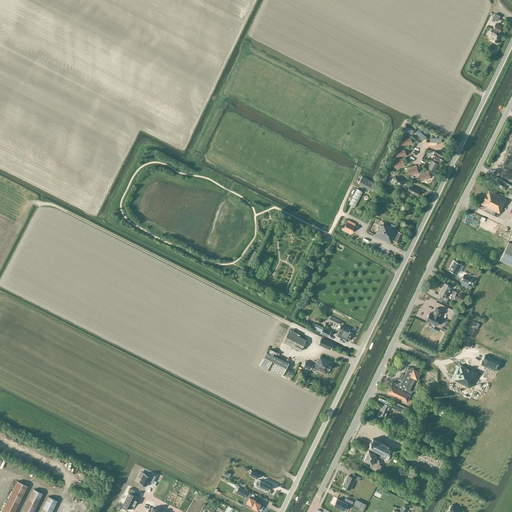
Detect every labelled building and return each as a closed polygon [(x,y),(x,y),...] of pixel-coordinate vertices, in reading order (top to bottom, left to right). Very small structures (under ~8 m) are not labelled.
[(495,13),(492,19),(498,21),(500,16),(495,13)] [(502,27),(495,24),(493,28),(492,28),(490,31),(493,33),(490,39),(497,43),(501,36),(498,35),(499,32),(502,27)] [(404,126),(402,130),(412,135),(414,131),(404,126)] [(418,130),(415,133),(423,140),(426,137),(418,130)] [(409,145),(412,144),(410,138),(401,141),(402,141),(404,146),(402,146),(403,147),(408,145),(407,144),(409,144),(409,145)] [(403,156),(406,156),(404,150),(395,153),(396,153),(398,158),(396,158),(396,159),(402,157),(401,156),(403,156)] [(440,161),(444,154),(441,152),(440,154),(434,151),(431,157),(434,158),(432,161),(432,160),(428,168),(434,172),(438,164),(439,161),(440,161)] [(402,160),(393,163),(394,163),(396,168),(395,169),(400,167),(401,166),(402,167),(404,166),(402,160)] [(416,167),(407,170),(408,170),(410,175),(409,176),(414,174),(415,173),(416,174),(418,173),(416,167)] [(377,179),(387,184),(388,183),(391,184),(392,182),(389,180),(389,182),(385,180),(388,174),(381,171),(377,179)] [(426,179),(427,178),(428,179),(430,178),(428,172),(419,175),(420,175),(422,180),(421,181),(426,180),(426,179)] [(362,176),(358,183),(372,191),(376,183),(362,176)] [(409,185),(409,186),(403,183),(401,187),(407,190),(407,191),(418,196),(420,191),(409,185)] [(356,188),(348,204),(355,207),(363,192),(356,188)] [(488,190),(481,205),(500,214),(506,199),(488,190)] [(355,226),(347,222),(343,229),(351,233),(355,226)] [(379,225),(374,236),(391,244),(393,240),(398,243),(403,234),(397,231),(397,230),(383,223),(382,226),(379,225)] [(511,243),(508,242),(499,260),(511,266),(511,243)] [(461,265),(454,261),(449,270),(457,274),(458,270),(460,271),(462,267),(460,266),(461,265)] [(464,275),(461,279),(469,283),(472,279),(464,275)] [(457,292),(456,292),(453,291),(452,290),(454,286),(456,286),(457,285),(448,281),(447,284),(444,283),(441,288),(455,295),(457,292)] [(454,297),(455,295),(441,288),(439,294),(441,295),(439,299),(446,302),(449,295),(451,296),(454,297)] [(434,313),(433,315),(430,313),(426,320),(437,325),(441,318),(439,318),(442,311),(436,308),(434,312),(434,313)] [(331,317),(329,320),(338,325),(340,321),(331,317)] [(316,324),(314,329),(321,332),(323,328),(316,324)] [(348,341),(352,333),(348,331),(349,329),(342,325),(339,332),(340,334),(341,335),(340,337),(348,341)] [(321,332),(321,333),(328,337),(331,331),(323,328),(321,332)] [(290,332),(288,331),(283,342),(301,351),(306,340),(297,335),(298,333),(291,329),(290,332)] [(331,350),(333,344),(321,338),(319,344),(331,350)] [(289,363),(267,352),(260,366),(282,377),(289,363)] [(329,369),(330,366),(332,361),(320,355),(318,360),(318,359),(315,365),(313,364),(306,360),(303,366),(310,369),(311,366),(314,367),(314,368),(326,374),(328,369),(329,369)] [(485,355),(480,364),(495,371),(499,362),(485,355)] [(459,366),(453,379),(469,388),(476,373),(460,365),(459,366)] [(391,385),(389,388),(387,392),(407,402),(412,391),(410,390),(415,379),(417,380),(421,371),(419,369),(418,371),(413,369),(408,367),(404,375),(402,373),(401,374),(399,378),(399,379),(402,380),(399,385),(392,381),(391,385)] [(400,407),(395,405),(388,402),(387,405),(383,403),(378,413),(386,417),(390,408),(398,411),(400,407)] [(408,416),(403,425),(407,427),(412,418),(410,417),(408,416)] [(366,456),(364,459),(372,463),(370,467),(376,470),(376,468),(379,469),(381,465),(378,464),(379,462),(378,462),(378,460),(374,458),(377,451),(380,453),(379,456),(384,459),(386,454),(387,454),(390,453),(391,451),(390,449),(388,448),(388,446),(373,439),(371,442),(370,441),(370,442),(369,444),(370,444),(368,447),(369,448),(368,448),(369,449),(366,454),(365,455),(366,456)] [(253,471),(251,475),(258,479),(261,475),(253,471)] [(141,478),(139,482),(146,486),(149,482),(149,480),(153,482),(156,476),(152,474),(151,476),(149,475),(144,473),(141,478)] [(355,479),(359,481),(361,477),(353,474),(352,477),(349,475),(345,482),(343,486),(350,489),(355,479)] [(258,482),(257,486),(267,491),(269,488),(271,489),(272,486),(262,481),(260,483),(258,482)] [(251,494),(239,487),(236,492),(248,499),(246,503),(252,506),(251,507),(258,510),(261,504),(255,501),(256,498),(250,495),(251,494)] [(129,493),(126,498),(135,503),(137,500),(136,500),(138,496),(133,494),(135,491),(130,488),(127,492),(129,493)] [(126,498),(121,507),(127,510),(128,507),(131,509),(133,505),(134,506),(135,503),(126,498)] [(344,502),(337,499),(333,506),(344,511),(346,506),(350,508),(353,502),(346,499),(344,502)] [(364,504),(355,500),(353,503),(363,508),(364,504)]
